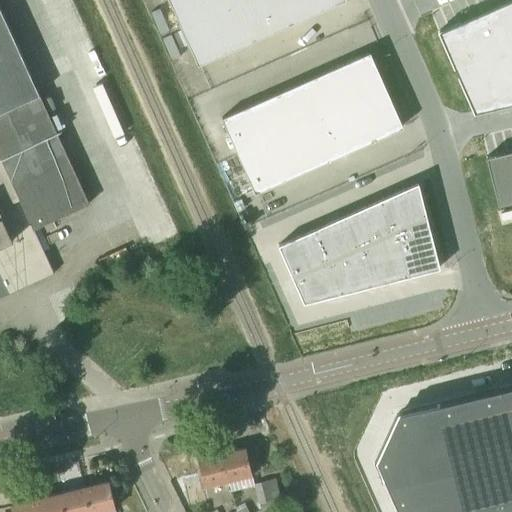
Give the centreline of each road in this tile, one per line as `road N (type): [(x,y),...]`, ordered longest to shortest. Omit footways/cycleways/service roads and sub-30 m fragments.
road 1 (unclassified): [(121,417),(486,332)]
road 2 (unclassified): [(486,332),(437,125),(383,0)]
road 3 (unclassified): [(0,446),(121,417)]
